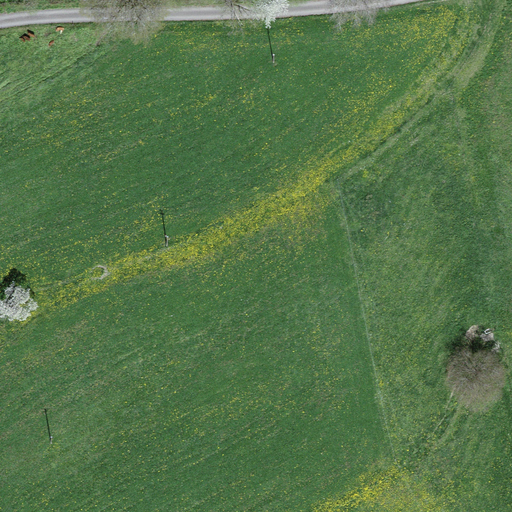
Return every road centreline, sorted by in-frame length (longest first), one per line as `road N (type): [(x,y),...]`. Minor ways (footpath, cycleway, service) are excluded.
road 1 (track): [(475,0),(422,84),(337,162),(206,241),(57,295),(0,335)]
road 2 (unclassified): [(0,22),(381,0)]
road 3 (track): [(511,336),(479,349),(418,447),(323,511)]
